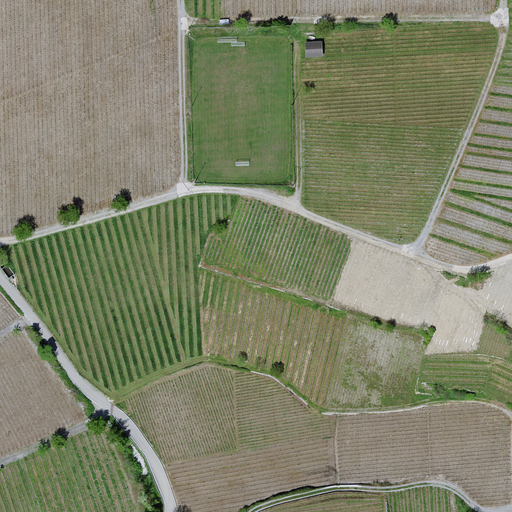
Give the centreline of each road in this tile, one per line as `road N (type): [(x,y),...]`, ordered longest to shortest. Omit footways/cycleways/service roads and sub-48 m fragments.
road 1 (track): [(0,243),(222,189),(258,193),(459,272),(511,261)]
road 2 (track): [(106,405),(214,363),(278,373),(334,412),(485,405),(510,426),(511,475)]
road 3 (unclassified): [(0,279),(76,379),(145,447),(171,511)]
road 4 (track): [(502,0),(503,46),(419,256)]
road 5 (track): [(511,508),(492,511),(453,488),(420,483),(330,489),(254,511)]
road 6 (track): [(186,0),(189,191)]
road 7 (track): [(0,467),(112,412)]
